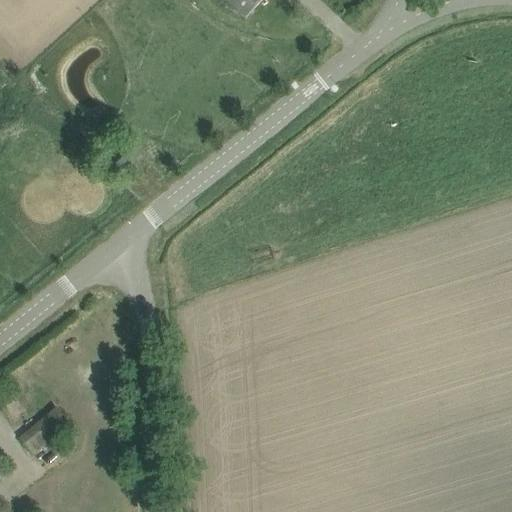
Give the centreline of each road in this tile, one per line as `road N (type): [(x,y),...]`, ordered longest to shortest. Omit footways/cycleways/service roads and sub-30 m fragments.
road 1 (tertiary): [(130,236),(386,29)]
road 2 (unclassified): [(152,511),(130,236)]
road 3 (tertiary): [(0,341),(130,236)]
